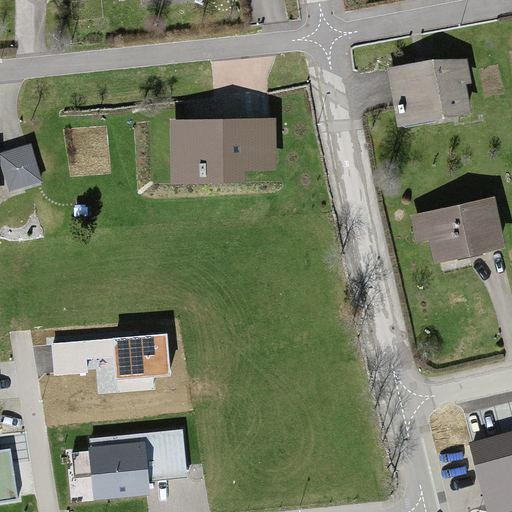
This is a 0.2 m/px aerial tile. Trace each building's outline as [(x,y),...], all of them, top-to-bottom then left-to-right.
[(461,63),(387,69),(391,121),(465,115),(461,63)] [(277,121),(171,125),(173,178),(279,173),(277,121)] [(30,143),(0,152),(0,163),(9,191),(42,180),(30,143)] [(475,197),(415,212),(423,245),(439,242),(444,261),(488,249),(475,197)] [(167,334),(113,339),(116,380),(170,375),(167,334)] [(182,429),(88,438),(94,500),(150,495),(149,481),(187,478),(182,429)] [(511,431),(470,442),(481,486),(511,478),(511,431)] [(0,501),(17,499),(9,449),(0,450),(0,501)]
